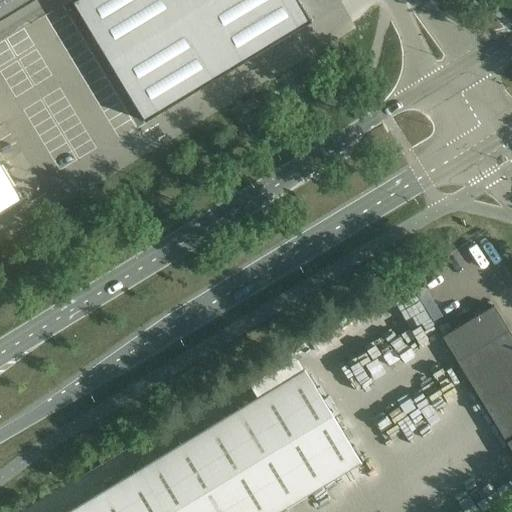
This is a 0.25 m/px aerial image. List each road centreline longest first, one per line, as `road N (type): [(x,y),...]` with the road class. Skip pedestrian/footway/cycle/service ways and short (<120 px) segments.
road 1 (tertiary): [(0,434),(476,151)]
road 2 (tertiary): [(437,85),(0,351)]
